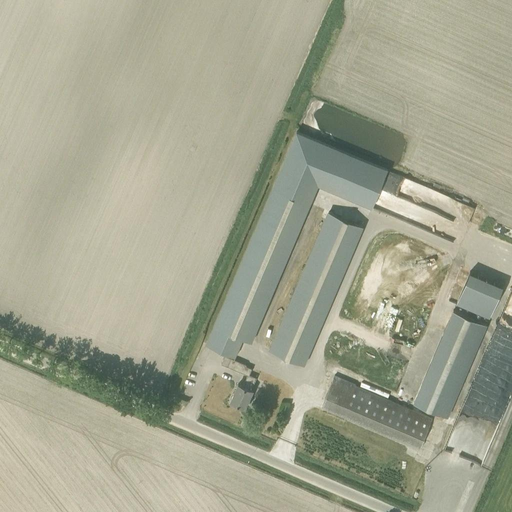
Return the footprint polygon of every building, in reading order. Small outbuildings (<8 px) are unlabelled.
[(269,193),(211,332),(239,343),(297,205),(269,193)] [(420,203),(391,196),(390,200),(384,199),(381,213),(416,221),(420,203)] [(462,202),(459,214),(469,217),(472,205),(462,202)] [(319,214),(261,353),(294,367),(352,228),(319,214)] [(395,253),(408,249),(407,245),(394,248),(395,253)] [(488,315),(500,283),(465,270),(453,302),(488,315)] [(487,324),(453,310),(414,402),(447,416),(487,324)] [(224,354),(220,362),(248,374),(251,367),(224,354)] [(238,383),(235,392),(231,401),(245,407),(251,392),(257,378),(248,374),(243,385),(238,383)] [(356,384),(335,375),(328,389),(325,399),(423,440),(432,418),(355,385),(356,384)]
